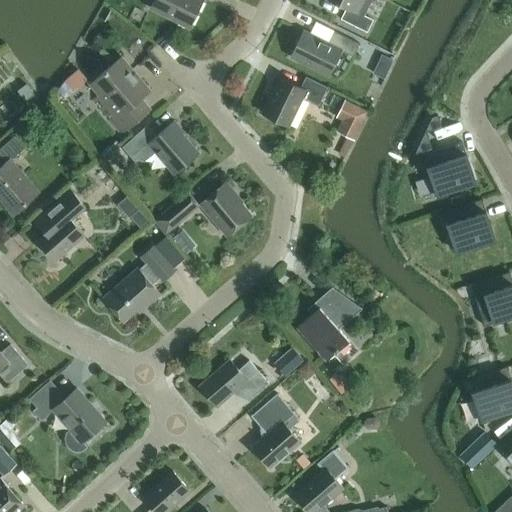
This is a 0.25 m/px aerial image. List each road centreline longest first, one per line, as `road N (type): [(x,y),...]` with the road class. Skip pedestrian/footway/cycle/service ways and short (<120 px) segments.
road 1 (residential): [(143,373),(284,254),(289,198),(194,85)]
road 2 (residential): [(143,373),(43,321),(0,279)]
road 3 (residential): [(76,511),(180,418)]
road 4 (residential): [(511,60),(478,107),(511,181)]
road 5 (residential): [(263,511),(180,418)]
